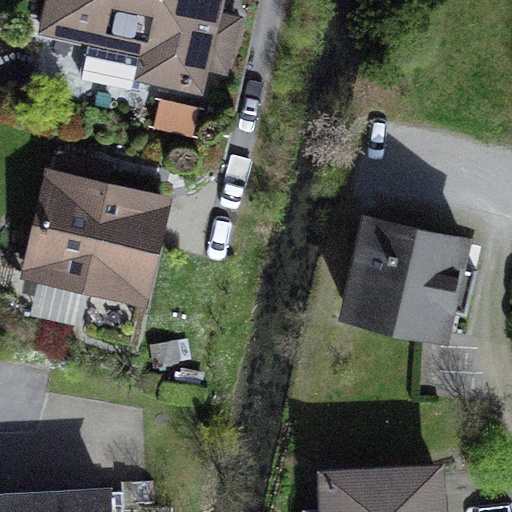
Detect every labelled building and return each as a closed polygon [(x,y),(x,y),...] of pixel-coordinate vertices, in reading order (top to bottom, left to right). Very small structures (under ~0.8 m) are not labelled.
[(215,16),(218,0),(54,0),(48,28),(90,37),(81,77),(141,90),(144,75),(199,87),(203,66),(225,71),(229,50),(232,50),(238,21),(215,16)] [(84,331),(133,342),(164,202),(106,189),(110,170),(63,160),(59,178),(52,176),(30,274),(45,277),(85,286),(94,288),(84,331)] [(457,265),(463,240),(369,218),(347,313),(441,334),(447,309),(452,289),(471,293),(477,269),(457,265)] [(457,265),(477,269),(482,244),(463,240),(457,265)] [(37,314),(77,323),(85,286),(45,277),(37,314)] [(447,309),(466,314),(471,293),(452,289),(447,309)] [(437,511),(436,470),(327,475),(329,509),(329,511),(437,511)] [(123,511),(123,491),(35,496),(36,511),(123,511)] [(0,497),(0,511),(36,511),(35,496),(0,497)]
